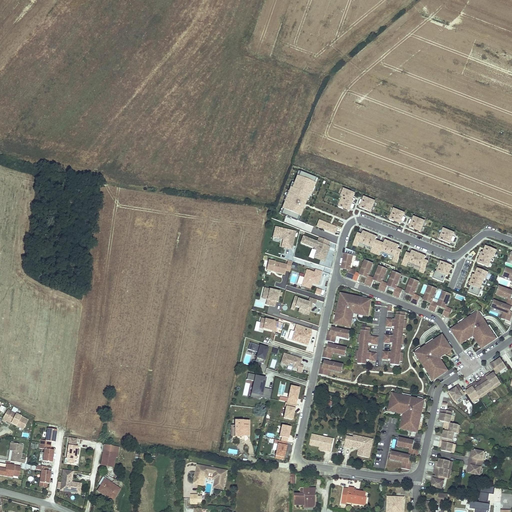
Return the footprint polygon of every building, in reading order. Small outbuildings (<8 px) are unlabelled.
[(299,171),(279,212),(297,219),(317,177),(299,171)] [(354,193),(344,189),(337,206),(348,210),(354,193)] [(365,197),(361,207),(370,211),(374,201),(365,197)] [(394,209),(390,218),(399,222),(403,213),(394,209)] [(415,217),(411,227),(420,230),(424,221),(415,217)] [(319,220),(317,226),(334,233),(336,227),(319,220)] [(290,249),(294,232),(274,227),(272,237),(286,240),(284,248),(290,249)] [(444,229),(440,238),(449,242),(453,233),(444,229)] [(358,233),(354,244),(357,245),(358,240),(374,246),(372,252),(379,254),(381,250),(395,255),(393,261),(397,262),(402,250),(398,249),(400,245),(385,239),(383,242),(376,239),(377,236),(363,231),(362,234),(358,233)] [(327,246),(329,241),(319,237),(317,242),(303,236),(301,242),(315,248),(314,250),(317,251),(314,258),(324,261),(328,249),(327,248),(328,246),(327,246)] [(485,246),(478,262),(489,266),(496,250),(485,246)] [(419,271),(424,273),(429,259),(412,253),(411,255),(406,253),(402,265),(407,266),(408,262),(421,267),(419,271)] [(350,269),(352,258),(349,257),(349,256),(345,255),(342,267),(345,268),(344,269),(349,270),(347,277),(353,280),(356,273),(356,271),(350,269)] [(290,271),(292,262),(287,261),(286,265),(268,260),(266,270),(284,274),(285,270),(290,271)] [(368,276),(372,266),(369,265),(369,263),(365,262),(360,273),(363,274),(362,275),(367,277),(365,284),(371,287),(374,280),(374,279),(374,278),(368,276)] [(441,263),(434,278),(444,282),(451,267),(441,263)] [(383,269),(379,267),(374,278),(374,279),(377,280),(377,281),(381,283),(379,290),(385,292),(388,286),(388,284),(389,284),(382,282),(386,272),(383,270),(383,269)] [(477,267),(471,283),(472,283),(480,287),(482,288),(488,272),(477,267)] [(317,284),(321,271),(315,269),(314,273),(306,270),(301,286),(310,288),(311,283),(317,284)] [(396,287),(400,277),(397,276),(398,275),(393,273),(389,284),(388,284),(391,286),(391,287),(395,289),(393,295),(399,298),(402,291),(403,290),(396,287)] [(414,294),(418,284),(415,283),(416,282),(411,280),(406,292),(409,293),(409,294),(413,296),(410,302),(417,305),(420,298),(421,297),(414,294)] [(472,283),(469,291),(477,295),(480,287),(472,283)] [(432,301),(436,291),(433,290),(433,289),(429,287),(424,299),(427,300),(426,301),(431,303),(428,310),(435,312),(438,306),(438,304),(432,301)] [(511,299),(510,299),(511,294),(511,292),(500,287),(498,292),(500,292),(498,295),(508,299),(506,305),(511,307),(511,299)] [(277,302),(279,292),(264,288),(263,295),(265,296),(267,299),(266,304),(275,306),(276,301),(277,302)] [(446,307),(450,297),(447,296),(447,294),(443,293),(438,304),(441,305),(440,307),(445,308),(442,315),(449,318),(452,310),(446,307)] [(350,298),(350,296),(341,294),(339,303),(341,303),(342,300),(347,297),(350,298)] [(315,304),(317,299),(309,297),(308,302),(297,299),(298,297),(294,296),(290,309),(294,310),(295,306),(299,308),(298,312),(309,315),(312,303),(315,304)] [(368,317),(371,300),(350,296),(350,298),(347,297),(342,300),(341,303),(339,303),(335,324),(337,325),(351,328),(353,317),(351,317),(352,314),(355,312),(358,313),(357,314),(368,317)] [(510,312),(511,307),(506,305),(495,301),(494,304),(495,305),(494,309),(504,312),(501,319),(510,322),(511,315),(511,314),(509,314),(510,312)] [(404,320),(405,313),(397,312),(396,320),(387,319),(386,326),(395,327),(394,336),(385,335),(384,342),(393,344),(392,352),(383,351),(382,359),(391,360),(391,365),(399,366),(399,362),(400,353),(401,345),(402,337),(403,329),(404,320)] [(496,339),(480,315),(475,314),(451,330),(459,343),(471,335),(476,336),(481,343),(479,344),(482,349),(496,339)] [(276,332),(278,322),(261,318),(259,328),(276,332)] [(376,361),(377,354),(367,353),(368,344),(378,345),(378,337),(369,336),(370,328),(362,327),(361,335),(360,343),(359,351),(358,360),(358,364),(366,365),(367,360),(376,361)] [(347,338),(348,334),(349,335),(350,332),(336,329),(333,328),(332,332),(331,334),(328,334),(326,341),(335,343),(336,336),(347,338)] [(307,345),(311,333),(304,330),(304,332),(302,331),(301,329),(298,329),(294,331),(292,337),(294,341),(307,345)] [(461,344),(471,337),(475,338),(479,344),(481,343),(476,336),(471,335),(459,343),(461,344)] [(439,361),(440,355),(451,348),(443,336),(420,351),(418,357),(433,381),(436,379),(448,371),(445,367),(443,368),(439,361)] [(250,342),(249,349),(258,351),(256,358),(264,360),(268,348),(250,342)] [(343,355),(344,351),(346,351),(346,348),(329,345),(328,349),(328,351),(324,350),(323,357),(331,359),(333,353),(343,355)] [(441,360),(442,357),(452,350),(451,348),(440,355),(439,361),(443,368),(445,367),(441,360)] [(300,365),(301,359),(284,353),(281,363),(298,369),(297,371),(302,372),(304,366),(300,365)] [(490,364),(494,369),(496,372),(497,374),(506,367),(501,359),(498,361),(494,363),(494,362),(490,364)] [(260,371),(265,372),(267,364),(252,361),(251,366),(261,368),(260,371)] [(342,368),(342,365),(329,362),(326,361),(325,366),(324,368),(321,367),(319,374),(328,376),(329,369),(339,372),(340,368),(342,368)] [(495,375),(494,373),(492,375),(490,376),(488,373),(485,375),(494,389),(496,388),(494,385),(500,381),(495,375)] [(261,397),(270,399),(272,389),(268,389),(267,395),(263,394),(266,377),(248,374),(247,379),(254,380),(251,397),(260,398),(261,397)] [(494,389),(485,375),(482,377),(483,379),(482,381),(479,382),(486,392),(491,388),(493,390),(494,389)] [(486,392),(479,382),(477,383),(476,385),(474,383),(471,384),(480,398),(481,397),(480,395),(486,392)] [(480,398),(471,384),(468,387),(470,389),(468,390),(466,392),(467,394),(471,400),(477,396),(479,399),(480,398)] [(462,390),(459,385),(455,387),(456,388),(453,390),(450,392),(455,401),(465,395),(464,393),(462,390)] [(290,386),(284,417),(292,419),(299,387),(290,386)] [(418,433),(424,404),(421,400),(392,394),(389,409),(402,411),(406,416),(404,425),(402,424),(401,429),(416,432),(418,433)] [(11,411),(8,410),(2,421),(6,422),(6,421),(11,423),(12,423),(14,424),(14,425),(22,429),(23,430),(28,420),(16,414),(18,410),(13,407),(11,411)] [(406,416),(402,411),(389,409),(389,411),(401,413),(403,417),(402,424),(404,425),(406,416)] [(452,412),(441,410),(440,414),(441,414),(440,418),(440,421),(444,422),(450,423),(452,412)] [(231,437),(242,437),(242,436),(249,436),(249,421),(236,421),(235,426),(231,426),(231,437)] [(456,434),(458,427),(460,427),(460,426),(450,423),(444,422),(444,426),(446,426),(446,428),(445,431),(454,433),(456,434)] [(274,459),(283,460),(290,427),(282,425),(274,459)] [(55,440),(57,430),(48,429),(47,432),(46,437),(46,441),(41,440),(40,444),(51,446),(51,442),(53,442),(54,439),(55,440)] [(452,444),(454,433),(445,431),(444,431),(443,434),(442,438),(441,438),(440,441),(452,444)] [(331,452),(333,439),(312,435),(310,444),(319,447),(326,448),(325,450),(331,452)] [(372,445),(365,443),(366,438),(354,435),(353,438),(347,437),(344,447),(351,448),(351,447),(352,445),(361,447),(361,449),(359,449),(359,450),(358,456),(369,458),(372,445)] [(77,450),(78,447),(76,446),(77,439),(69,438),(66,458),(68,459),(67,463),(73,464),(74,460),(76,460),(77,455),(77,450)] [(413,444),(412,444),(412,441),(400,438),(399,443),(400,443),(400,447),(410,449),(409,456),(410,456),(417,458),(419,451),(412,449),(413,444)] [(451,453),(453,446),(456,446),(456,445),(452,444),(440,441),(439,445),(442,446),(442,448),(441,451),(451,453)] [(20,459),(23,445),(11,443),(10,451),(12,451),(11,461),(20,463),(25,464),(25,460),(20,459)] [(52,462),(53,453),(52,453),(52,450),(50,450),(51,446),(40,444),(39,448),(45,449),(44,453),(43,458),(43,461),(52,462)] [(115,457),(117,447),(105,445),(101,465),(113,467),(115,457)] [(156,459),(156,452),(141,450),(140,457),(156,459)] [(482,459),(483,452),(473,450),(472,457),(470,457),(469,461),(482,464),(483,460),(482,459)] [(409,461),(410,456),(409,456),(393,452),(392,455),(394,456),(393,460),(403,462),(402,468),(410,470),(412,463),(408,463),(409,461)] [(448,468),(449,461),(440,459),(439,462),(439,464),(435,463),(435,467),(451,470),(451,469),(448,468)] [(481,468),(482,464),(469,461),(468,465),(470,466),(468,473),(478,475),(480,468),(481,468)] [(19,477),(20,467),(0,463),(0,475),(12,478),(13,476),(19,477)] [(36,470),(42,470),(41,474),(40,479),(40,482),(47,484),(49,484),(50,474),(49,474),(49,471),(47,471),(47,467),(37,465),(36,470)] [(224,485),(227,471),(213,469),(211,469),(211,468),(197,465),(193,484),(201,485),(203,475),(208,476),(209,473),(213,474),(213,477),(218,478),(217,484),(224,485)] [(446,478),(448,472),(450,472),(451,470),(435,467),(434,471),(436,471),(436,473),(435,476),(445,478),(446,478)] [(80,493),(81,484),(71,482),(71,483),(67,482),(67,478),(71,478),(72,477),(73,471),(63,470),(61,482),(58,482),(57,489),(60,489),(60,490),(80,493)] [(223,489),(224,485),(217,484),(218,478),(213,477),(213,474),(209,473),(208,476),(203,475),(201,485),(203,486),(205,477),(215,479),(214,488),(223,489)] [(109,481),(103,477),(98,484),(101,486),(104,481),(108,483),(109,481)] [(433,479),(431,486),(442,489),(444,481),(433,479)] [(120,489),(112,484),(113,483),(109,481),(108,483),(104,481),(101,486),(98,491),(104,495),(105,493),(115,498),(120,489)] [(475,511),(485,511),(486,510),(489,511),(490,504),(487,504),(489,493),(494,494),(495,487),(482,485),(479,503),(472,502),(471,508),(476,508),(475,511)] [(366,505),(367,499),(365,498),(366,493),(356,491),(354,491),(355,489),(349,488),(349,489),(344,488),(342,500),(347,501),(346,502),(366,505)] [(315,503),(315,489),(304,489),(304,490),(301,490),(301,495),(295,494),(295,505),(304,505),(308,505),(308,503),(315,503)] [(447,503),(447,495),(439,494),(439,503),(447,503)] [(404,511),(404,497),(399,497),(399,498),(395,498),(395,497),(388,497),(387,511),(397,511),(398,511),(404,511)] [(432,510),(432,502),(425,501),(424,511),(430,511),(431,510),(432,510)]
